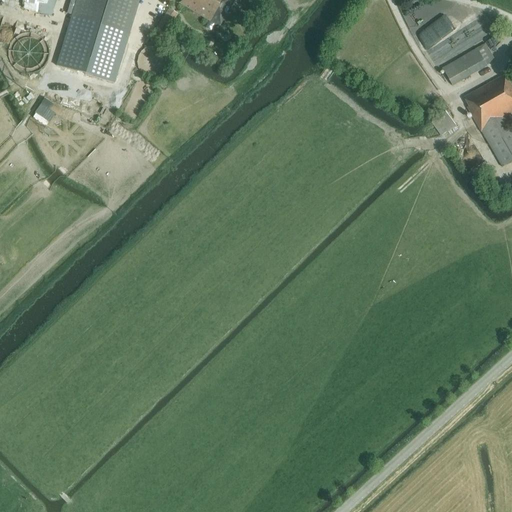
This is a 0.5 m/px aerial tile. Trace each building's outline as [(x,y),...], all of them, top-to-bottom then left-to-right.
[(38,0),(35,9),(53,16),(59,0),(38,0)] [(139,0),(70,0),(68,11),(72,12),(71,18),(129,36),(139,0)] [(219,27),(235,0),(180,0),(179,3),(219,27)] [(178,14),(169,8),(152,34),(161,40),(178,14)] [(48,36),(50,30),(39,26),(36,34),(28,31),(21,50),(26,51),(21,63),(47,73),(59,40),(48,36)] [(443,42),(453,58),(471,47),(461,31),(443,42)] [(486,44),(478,48),(443,68),(453,87),(462,82),(488,66),(494,58),(486,44)] [(469,107),(467,108),(482,132),(502,167),(511,161),(511,126),(507,117),(511,114),(511,85),(506,75),(464,98),(469,107)] [(441,136),(457,125),(446,112),(431,123),(441,136)]
